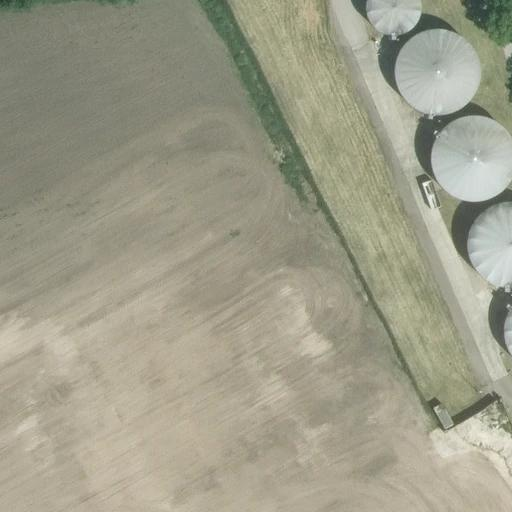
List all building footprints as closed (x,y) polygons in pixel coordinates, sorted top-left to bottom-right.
[(370,0),(372,29),(416,28),(414,0),(370,0)] [(468,111),(473,32),(403,28),(399,107),(468,111)] [(507,194),(505,116),(437,117),(439,196),(507,194)] [(511,203),(472,205),(476,284),(511,282),(511,203)] [(296,511),(346,486),(233,271),(184,297),(296,511)] [(271,511),(172,309),(138,325),(230,511),(271,511)] [(0,381),(43,359),(25,326),(0,339),(0,381)] [(214,511),(137,341),(103,357),(173,511),(214,511)] [(56,373),(118,511),(159,511),(90,357),(56,373)] [(37,511),(15,466),(0,472),(0,511),(37,511)] [(498,511),(482,474),(393,511),(498,511)]
